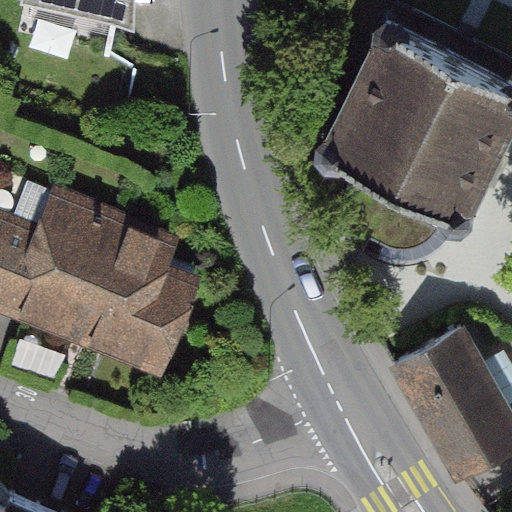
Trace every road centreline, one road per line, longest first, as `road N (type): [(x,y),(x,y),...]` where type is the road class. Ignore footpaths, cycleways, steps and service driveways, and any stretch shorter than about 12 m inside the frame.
road 1 (tertiary): [(222,0),(242,157),(347,417)]
road 2 (residential): [(0,418),(98,461),(205,457),(347,417)]
